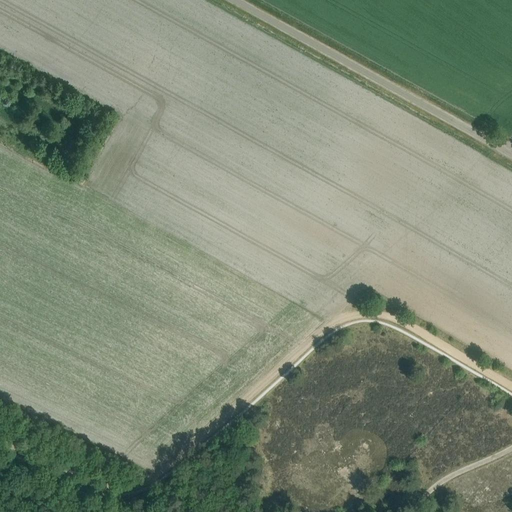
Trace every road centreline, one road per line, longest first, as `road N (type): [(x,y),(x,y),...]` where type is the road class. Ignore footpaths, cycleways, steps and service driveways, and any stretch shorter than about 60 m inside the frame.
road 1 (track): [(511,385),(403,322),(380,314),(344,318),(163,470),(133,486)]
road 2 (unclassified): [(511,156),(232,0)]
road 3 (track): [(133,486),(102,487),(0,442)]
road 4 (track): [(511,448),(443,480),(413,511)]
